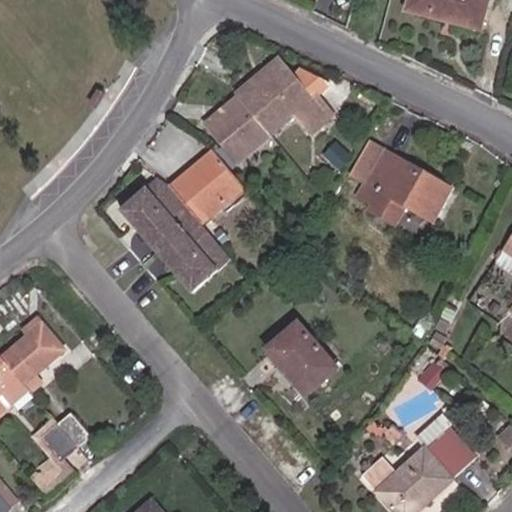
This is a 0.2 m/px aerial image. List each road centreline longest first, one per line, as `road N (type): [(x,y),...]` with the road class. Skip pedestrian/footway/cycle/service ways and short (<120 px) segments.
road 1 (residential): [(240,0),(511,133)]
road 2 (residential): [(43,229),(128,133),(206,0)]
road 3 (residential): [(187,400),(43,229)]
road 4 (residential): [(66,511),(187,400)]
road 5 (residential): [(288,511),(187,400)]
